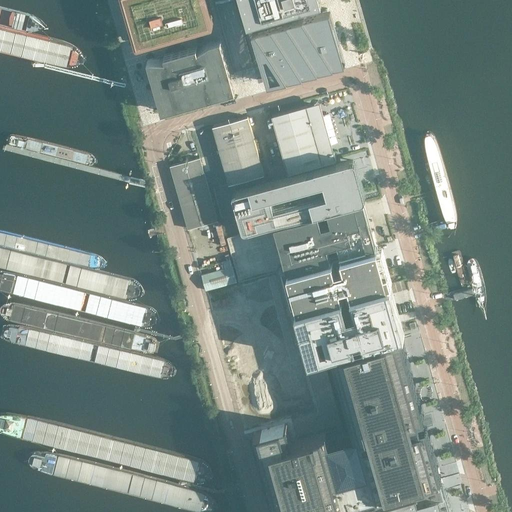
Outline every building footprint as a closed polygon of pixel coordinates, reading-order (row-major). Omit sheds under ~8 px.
[(214,20),(214,19),(208,0),(123,0),(135,41),(136,42),(137,43),(138,43),(139,43),(212,23),(213,22),(213,21),(214,21),(214,20)] [(246,0),(252,19),(252,20),(255,19),(267,11),(268,15),(303,5),(302,2),(309,2),(316,2),(319,1),(318,0),(246,0)] [(331,7),(327,8),(340,52),(342,61),(346,60),(331,7)] [(334,63),(335,63),(332,55),(334,54),(334,53),(336,53),(338,52),(338,53),(340,52),(329,15),(327,8),(257,28),(271,81),(318,68),(318,67),(334,63)] [(228,92),(214,41),(210,42),(198,50),(197,45),(186,48),(165,55),(164,55),(165,59),(154,58),(151,58),(147,59),(152,75),(155,75),(156,80),(158,85),(157,85),(157,95),(162,111),(228,92)] [(333,151),(334,151),(321,103),(320,100),(307,104),(308,106),(315,104),(321,113),(323,115),(333,151)] [(332,149),(323,115),(315,104),(308,106),(307,104),(301,106),(272,114),(277,133),(286,167),(288,172),(322,163),(336,159),(336,156),(334,151),(333,151),(332,149)] [(252,132),(248,117),(248,116),(213,125),(213,127),(229,183),(264,174),(254,138),(253,135),(252,132)] [(457,223),(457,221),(458,208),(439,139),(433,128),(427,130),(427,142),(440,191),(445,210),(452,222),(453,223),(455,224),(457,223)] [(209,189),(200,157),(179,163),(170,165),(175,181),(175,182),(178,181),(178,184),(179,186),(177,187),(179,196),(188,228),(218,220),(209,189)] [(365,191),(356,160),(356,159),(356,158),(355,158),(354,157),(353,157),(351,157),(236,189),(235,189),(234,190),(233,191),(233,192),(233,193),(242,227),(243,228),(243,229),(244,229),(245,230),(246,230),(247,230),(363,198),(364,198),(365,197),(365,196),(366,195),(366,194),(365,191)] [(275,224),(275,225),(277,234),(287,268),(287,269),(376,244),(376,243),(376,244),(371,225),(369,218),(367,210),(364,202),(364,201),(364,200),(275,224)] [(278,271),(287,268),(277,234),(275,225),(227,238),(228,240),(233,259),(239,282),(278,271)] [(377,247),(372,248),(374,255),(375,260),(376,259),(376,260),(375,260),(378,272),(379,272),(380,273),(379,273),(382,284),(387,283),(380,257),(378,249),(377,246),(377,247)] [(382,284),(379,273),(380,273),(379,272),(378,272),(375,260),(376,260),(376,259),(375,260),(374,255),(372,248),(281,273),(289,305),(291,310),(382,284)] [(458,248),(452,250),(452,252),(462,285),(462,286),(463,286),(463,287),(464,287),(465,287),(466,287),(467,287),(468,287),(468,286),(469,286),(469,285),(470,284),(470,283),(460,249),(458,248)] [(224,261),(226,268),(232,266),(231,259),(224,261)] [(468,266),(468,267),(469,271),(470,275),(470,278),(471,282),(472,286),(474,289),(475,293),(476,297),(477,298),(478,300),(479,302),(480,303),(482,305),(483,306),(484,308),(485,306),(486,304),(486,303),(486,301),(487,299),(487,298),(487,296),(487,294),(486,291),(485,287),(485,283),(484,279),(483,275),(482,272),(480,268),(479,264),(479,263),(478,263),(478,262),(477,261),(476,261),(475,260),(474,259),(473,259),(472,259),(471,260),(470,260),(469,261),(469,262),(468,263),(468,264),(468,265),(468,266)] [(237,281),(232,266),(226,268),(202,274),(206,290),(237,281)] [(211,308),(283,288),(279,273),(207,293),(211,308)] [(401,332),(399,325),(398,321),(397,317),(394,306),(393,305),(392,306),(391,302),(390,298),(391,298),(390,296),(391,295),(391,294),(390,291),(388,284),(387,283),(292,310),(306,359),(394,334),(401,332)] [(283,288),(211,308),(212,311),(284,290),(283,288)] [(303,359),(290,310),(288,305),(264,312),(279,365),(303,359)] [(279,365),(264,312),(261,313),(275,366),(279,365)] [(251,316),(248,317),(266,384),(269,383),(251,316)] [(321,426),(312,394),(287,401),(281,380),(266,384),(248,317),(233,321),(237,333),(219,338),(244,431),(259,427),(292,418),(296,433),(297,433),(321,426)] [(140,331),(174,339),(174,338),(174,337),(141,328),(140,331)] [(433,467),(433,468),(432,468),(432,469),(436,468),(439,467),(427,425),(434,423),(431,414),(425,416),(402,334),(401,335),(402,335),(401,336),(399,336),(396,336),(396,337),(398,345),(399,345),(399,346),(401,354),(401,355),(404,365),(407,375),(407,376),(410,386),(412,396),(413,396),(413,397),(415,406),(416,406),(416,407),(418,416),(419,416),(418,416),(418,417),(419,417),(419,418),(418,418),(418,419),(431,415),(433,423),(420,426),(420,427),(421,427),(422,427),(421,427),(421,428),(422,428),(422,429),(424,438),(425,438),(424,438),(427,448),(428,448),(427,449),(430,458),(431,459),(430,459),(433,468),(433,467)] [(427,425),(439,467),(440,467),(429,427),(437,425),(433,412),(425,414),(404,338),(403,336),(403,334),(402,334),(425,416),(431,414),(434,423),(427,425)] [(484,342),(484,343),(500,404),(500,405),(501,406),(502,407),(502,408),(503,408),(504,408),(505,409),(506,409),(507,409),(508,408),(509,407),(509,406),(510,405),(510,404),(510,403),(510,402),(510,401),(510,400),(494,341),(494,340),(493,339),(492,338),(491,337),(490,336),(489,335),(488,335),(487,334),(486,335),(486,337),(485,338),(485,339),(484,341),(484,342)] [(311,511),(433,478),(440,476),(441,476),(441,475),(440,475),(440,474),(440,475),(438,475),(438,476),(435,477),(435,476),(435,477),(434,477),(433,473),(432,470),(432,471),(431,469),(432,468),(433,468),(433,467),(433,468),(430,459),(431,459),(430,458),(427,449),(428,448),(427,448),(424,438),(425,438),(424,438),(422,429),(422,428),(421,428),(421,427),(422,427),(421,427),(420,427),(420,426),(420,424),(419,425),(418,421),(419,421),(418,419),(418,418),(419,418),(419,417),(418,417),(418,416),(419,416),(418,416),(416,407),(416,406),(415,406),(413,397),(413,396),(412,396),(410,386),(407,376),(407,375),(404,365),(401,355),(401,354),(399,346),(399,345),(398,345),(396,337),(396,336),(399,336),(401,336),(402,335),(401,335),(394,336),(334,353),(334,354),(356,434),(329,442),(326,431),(292,441),(287,423),(260,430),(254,432),(253,432),(254,433),(255,433),(254,433),(256,432),(258,431),(259,431),(261,440),(262,440),(264,449),(267,459),(266,459),(267,460),(268,460),(268,459),(271,459),(272,459),(272,461),(273,461),(274,463),(274,465),(274,468),(270,469),(269,470),(270,470),(273,480),(272,480),(272,481),(273,481),(276,490),(275,490),(275,491),(276,491),(279,501),(278,501),(279,501),(281,510),(281,511),(282,510),(282,511),(311,511)] [(431,415),(418,419),(419,421),(418,421),(419,425),(420,424),(420,426),(433,423),(431,415)] [(253,432),(254,432),(253,432),(261,462),(260,462),(263,471),(264,471),(275,511),(278,511),(279,511),(282,510),(281,511),(281,510),(279,501),(278,501),(279,501),(276,491),(275,491),(275,490),(276,490),(273,481),(272,481),(272,480),(273,480),(270,470),(269,470),(270,469),(274,468),(274,465),(274,463),(273,461),(272,461),(272,459),(271,459),(268,459),(268,460),(267,460),(266,459),(267,459),(264,449),(262,440),(261,440),(259,431),(258,431),(256,432),(254,433),(255,433),(254,433),(253,432)] [(261,462),(253,432),(252,432),(260,460),(258,461),(262,473),(263,473),(274,511),(275,511),(264,471),(263,471),(260,462),(261,462)] [(445,511),(452,511),(447,489),(445,490),(441,478),(439,479),(440,484),(440,485),(441,488),(445,500),(442,501),(445,511)] [(434,480),(410,487),(341,506),(342,511),(445,511),(442,501),(445,500),(441,488),(440,485),(440,484),(439,479),(434,480)]
